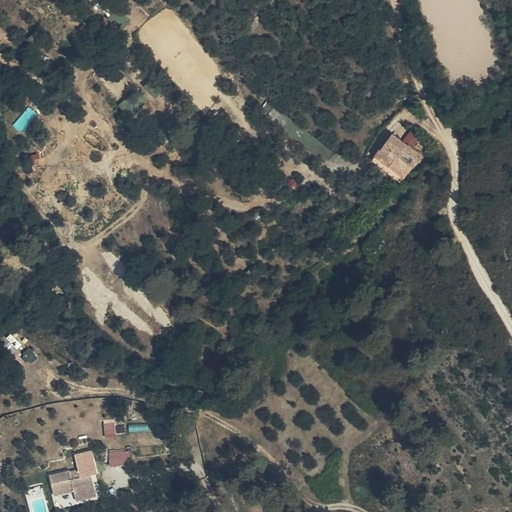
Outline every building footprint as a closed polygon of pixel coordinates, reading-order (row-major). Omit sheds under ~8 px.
[(389,126),(383,135),(396,144),(402,135),(389,126)] [(396,144),(383,135),(373,148),(388,157),(396,144)] [(413,156),(420,147),(402,135),(396,144),(413,156)] [(70,306),(69,293),(54,295),(56,308),(70,306)] [(110,450),(110,464),(131,463),(131,449),(110,450)] [(77,459),(80,471),(82,479),(72,481),(70,473),(50,478),(55,499),(75,493),(77,503),(98,497),(93,477),(98,474),(93,455),(77,459)] [(82,479),(80,471),(70,473),(72,481),(82,479)]
